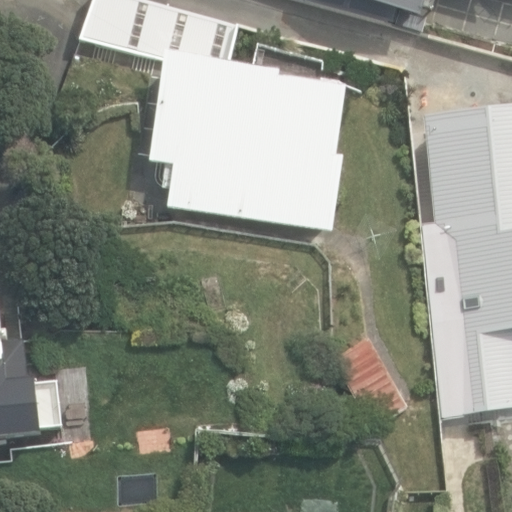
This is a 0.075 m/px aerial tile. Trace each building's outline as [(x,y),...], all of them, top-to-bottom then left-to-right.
[(168,209),(333,233),(344,157),(337,157),(346,89),(278,80),(279,74),(230,67),(238,27),(140,0),(94,0),(81,40),(164,61),(149,163),(165,165),(161,190),(170,192),(168,209)] [(511,111),(425,121),(437,225),(422,227),(444,421),(511,412),(511,111)] [(0,458),(3,458),(2,446),(43,442),(42,435),(64,433),(58,380),(29,383),(24,341),(1,344),(0,331),(0,458)] [(334,361),(373,428),(409,407),(370,340),(334,361)] [(271,472),(296,475),(300,449),(275,446),(271,472)] [(160,484),(163,510),(190,507),(188,481),(160,484)]
